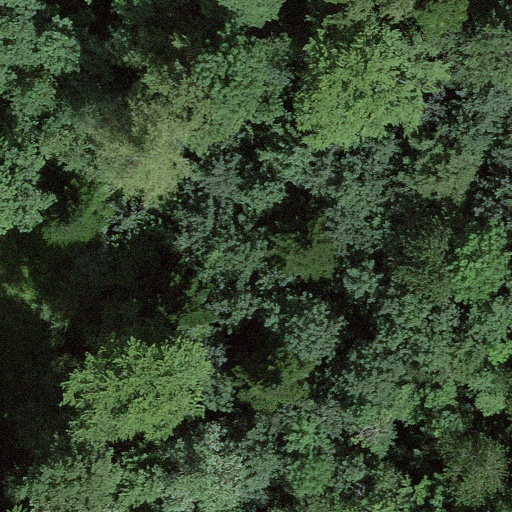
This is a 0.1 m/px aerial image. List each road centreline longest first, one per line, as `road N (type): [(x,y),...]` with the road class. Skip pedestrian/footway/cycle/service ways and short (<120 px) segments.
road 1 (track): [(511,49),(435,29),(0,110)]
road 2 (track): [(0,445),(15,337),(0,242)]
